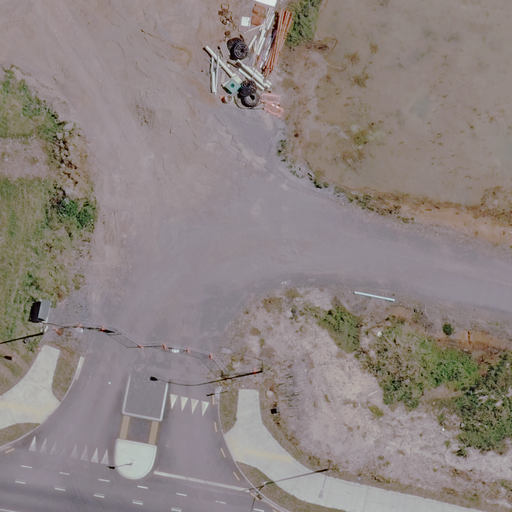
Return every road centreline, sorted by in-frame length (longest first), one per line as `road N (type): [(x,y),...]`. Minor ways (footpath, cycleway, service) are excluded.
road 1 (residential): [(82,511),(108,366),(155,326),(189,377),(170,511)]
road 2 (unknown): [(250,0),(155,326)]
